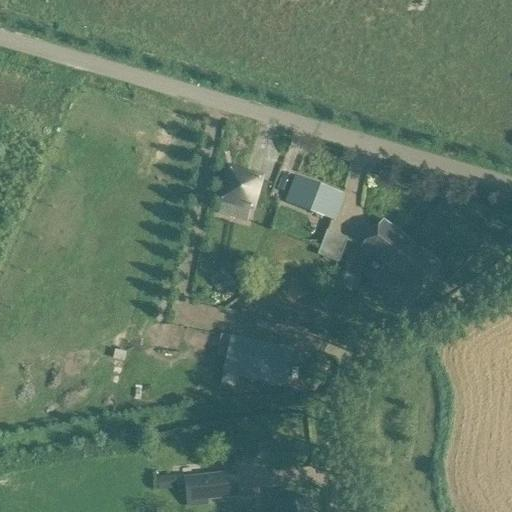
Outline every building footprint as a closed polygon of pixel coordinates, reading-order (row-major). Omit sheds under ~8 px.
[(251,178),(225,168),(215,194),(241,204),(251,178)] [(297,177),(286,204),(333,222),(343,195),(297,177)] [(372,279),(409,308),(441,265),(383,221),(367,242),(370,244),(356,260),(360,268),(372,279)] [(325,230),(316,253),(341,262),(350,239),(325,230)] [(156,349),(184,351),(185,324),(157,323),(156,349)] [(285,387),(293,351),(230,336),(222,373),(285,387)] [(235,495),(232,472),(182,477),(185,504),(205,502),(204,498),(235,495)] [(310,511),(309,499),(275,502),(275,511),(310,511)]
